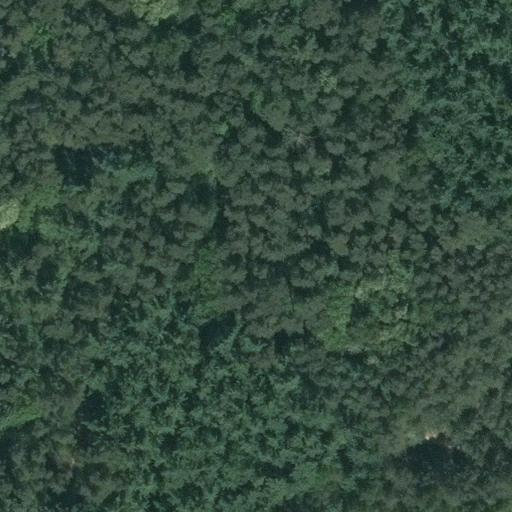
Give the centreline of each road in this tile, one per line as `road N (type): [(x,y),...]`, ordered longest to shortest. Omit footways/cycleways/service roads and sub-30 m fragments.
road 1 (track): [(175,0),(74,511)]
road 2 (track): [(253,511),(314,474),(375,464),(511,477)]
